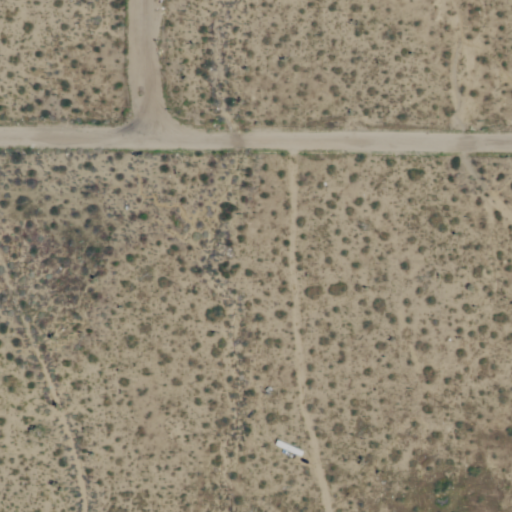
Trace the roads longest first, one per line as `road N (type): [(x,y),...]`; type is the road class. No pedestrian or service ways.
road 1 (residential): [(511,146),(0,136)]
road 2 (track): [(127,511),(138,141)]
road 3 (track): [(138,141),(144,0)]
